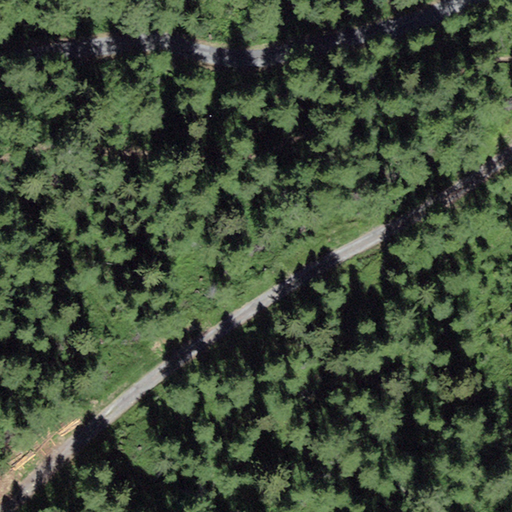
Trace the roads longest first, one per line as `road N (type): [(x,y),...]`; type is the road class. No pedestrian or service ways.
road 1 (track): [(0,510),(183,353),(511,153)]
road 2 (unclassified): [(462,0),(411,21),(260,57),(107,44),(0,62)]
